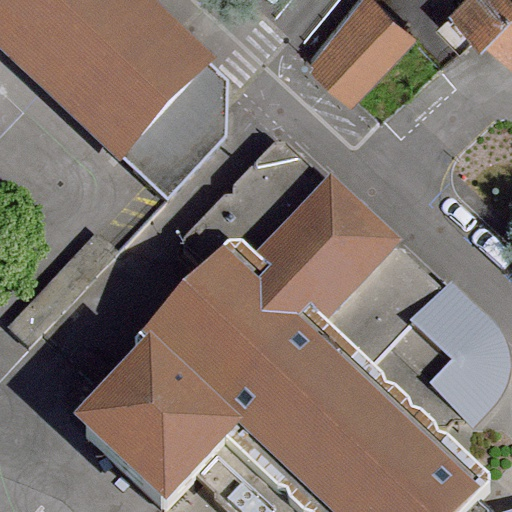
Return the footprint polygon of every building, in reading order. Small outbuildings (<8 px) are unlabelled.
[(0,0),(0,44),(126,166),(212,76),(150,19),(130,0),(0,0)] [(413,37),(375,0),(364,0),(315,62),(353,99),(413,37)] [(511,0),(464,0),(456,10),(511,59),(511,0)] [(212,76),(126,166),(169,207),(231,141),(228,92),(212,76)] [(281,161),(191,256),(220,284),(145,364),(156,375),(92,443),(164,511),(175,511),(203,482),(235,511),(506,511),(450,460),(507,400),(504,370),(489,369),(490,357),(281,161)] [(11,336),(32,354),(120,259),(100,241),(11,336)]
